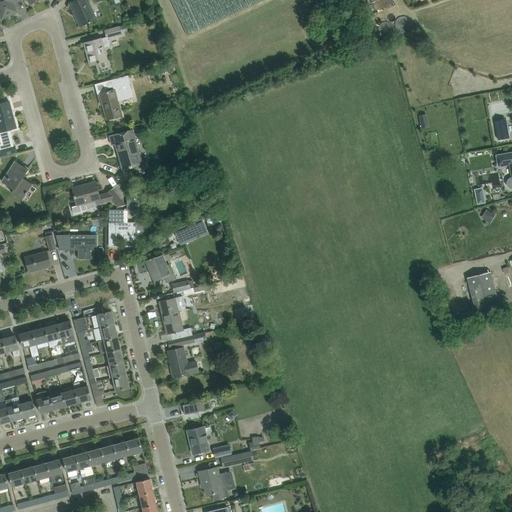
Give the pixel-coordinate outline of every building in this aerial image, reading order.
[(0,0),(0,16),(1,19),(18,12),(13,2),(17,0),(22,0),(23,0),(22,0),(0,0)] [(88,0),(75,0),(69,3),(80,26),(96,19),(88,0)] [(171,0),(188,36),(263,0),(171,0)] [(391,0),(370,0),(371,1),(368,3),(370,7),(372,6),(374,10),(393,2),(391,0)] [(418,19),(407,24),(411,31),(421,26),(418,19)] [(120,26),(105,30),(107,37),(108,37),(108,38),(122,34),(121,33),(121,30),(120,26)] [(94,40),(84,43),(86,52),(88,52),(89,51),(90,56),(89,57),(92,65),(101,63),(107,61),(104,47),(110,46),(108,38),(108,37),(107,37),(101,39),(101,38),(94,40)] [(429,56),(423,84),(437,88),(442,66),(438,65),(440,59),(429,56)] [(164,70),(169,75),(175,68),(172,63),(164,70)] [(107,120),(122,116),(118,101),(130,97),(132,97),(131,89),(127,76),(111,81),(113,90),(98,94),(100,103),(102,102),(107,120)] [(0,104),(0,135),(2,144),(0,144),(0,156),(16,152),(14,146),(13,146),(9,130),(16,128),(9,102),(0,104)] [(506,125),(495,127),(497,140),(509,138),(506,125)] [(119,158),(122,170),(132,167),(132,165),(142,162),(133,130),(109,136),(111,145),(115,144),(117,152),(119,152),(120,158),(119,158)] [(511,153),(497,156),(499,166),(510,164),(511,175),(511,178),(510,179),(508,180),(507,183),(507,186),(509,188),(511,189),(511,188),(511,153)] [(21,201),(32,185),(22,178),(29,168),(23,164),(21,166),(15,161),(1,182),(13,190),(11,193),(21,201)] [(77,205),(72,207),(74,213),(87,210),(85,203),(95,201),(96,205),(106,202),(104,194),(99,195),(95,182),(86,184),(86,186),(81,188),(81,187),(72,189),(74,196),(73,196),(74,198),(75,198),(77,205)] [(112,189),(106,193),(111,201),(116,206),(117,207),(125,205),(122,201),(120,199),(112,189)] [(486,203),(484,193),(475,195),(477,205),(486,203)] [(139,194),(127,194),(127,203),(130,203),(139,203),(139,194)] [(487,221),(492,213),(486,209),(481,217),(487,221)] [(109,223),(109,237),(109,247),(116,247),(116,236),(124,236),(124,246),(140,246),(140,240),(146,240),(146,221),(135,220),(135,223),(127,223),(128,210),(126,210),(109,210),(109,223)] [(201,218),(175,229),(180,243),(206,232),(201,218)] [(53,234),(46,236),(50,250),(56,248),(53,234)] [(60,250),(78,250),(78,259),(94,259),(94,247),(95,247),(95,235),(56,235),(60,250)] [(51,267),(47,251),(24,257),(29,273),(51,267)] [(154,281),(164,277),(167,283),(176,278),(170,264),(168,265),(164,254),(146,262),(154,281)] [(467,278),(475,308),(477,317),(500,311),(490,272),(467,278)] [(183,289),(183,290),(194,288),(194,287),(194,285),(192,280),(189,281),(173,284),(175,291),(183,289)] [(185,296),(206,291),(204,285),(194,287),(194,288),(183,290),(185,296)] [(169,300),(159,302),(164,323),(166,322),(169,333),(171,333),(173,340),(193,335),(193,334),(191,327),(183,329),(179,310),(185,308),(183,296),(176,298),(169,300)] [(245,311),(245,310),(237,312),(239,319),(241,318),(247,317),(245,311)] [(98,314),(98,315),(101,327),(115,324),(111,311),(98,314)] [(74,321),(77,333),(83,331),(88,330),(85,318),(74,321)] [(74,334),(70,321),(57,324),(61,338),(74,334)] [(61,338),(57,324),(45,327),(48,341),(50,348),(63,344),(61,338)] [(115,324),(101,327),(104,340),(117,337),(115,324)] [(45,327),(32,331),(36,344),(48,341),(45,327)] [(36,344),(32,331),(19,334),(23,348),(29,346),(32,357),(39,355),(36,344)] [(77,333),(81,345),(86,344),(83,331),(77,333)] [(15,335),(2,339),(6,352),(12,351),(14,357),(20,355),(15,335)] [(170,351),(168,351),(174,377),(184,375),(191,373),(199,372),(197,360),(188,362),(184,344),(194,342),(193,335),(173,340),(168,341),(170,351)] [(121,350),(117,337),(104,340),(107,353),(121,350)] [(81,345),(84,358),(90,357),(86,344),(81,345)] [(107,353),(110,365),(123,362),(121,350),(107,353)] [(55,365),(67,362),(66,356),(59,358),(58,355),(56,354),(55,352),(51,353),(53,360),(55,365)] [(79,353),(66,356),(67,362),(80,358),(79,353)] [(90,357),(84,358),(87,371),(93,369),(90,357)] [(260,358),(251,361),(253,368),(262,365),(260,358)] [(53,360),(41,363),(42,369),(55,365),(53,360)] [(68,365),(70,371),(83,367),(81,362),(68,365)] [(107,366),(109,378),(113,378),(126,375),(123,362),(110,365),(107,366)] [(42,369),(41,363),(28,366),(29,372),(42,369)] [(57,374),(70,371),(68,365),(56,369),(57,374)] [(87,371),(91,383),(96,382),(96,381),(95,378),(100,376),(98,367),(93,369),(87,371)] [(24,368),(11,371),(12,377),(25,373),(24,368)] [(45,378),(57,374),(56,369),(43,372),(45,378)] [(45,378),(43,372),(30,376),(32,381),(45,378)] [(113,378),(116,391),(129,388),(126,375),(113,378)] [(26,377),(13,380),(15,386),(28,382),(26,377)] [(2,389),(15,386),(13,380),(1,384),(2,389)] [(91,383),(94,396),(105,393),(101,380),(96,381),(96,382),(91,383)] [(75,389),(78,403),(91,399),(88,386),(82,387),(80,381),(73,383),(75,389)] [(62,393),(66,406),(78,403),(75,389),(62,393)] [(25,393),(19,395),(21,401),(27,399),(25,393)] [(50,396),(53,410),(66,406),(62,393),(50,396)] [(37,399),(38,404),(40,413),(53,410),(50,396),(37,399)] [(11,421),(23,418),(20,404),(18,397),(5,400),(6,403),(11,421)] [(209,399),(182,405),(184,414),(211,409),(209,399)] [(20,404),(23,418),(36,414),(32,401),(20,404)] [(0,424),(11,421),(6,403),(0,404),(0,424)] [(232,410),(227,416),(232,420),(232,419),(237,414),(232,410)] [(192,444),(190,445),(192,454),(209,450),(204,427),(195,429),(195,428),(193,428),(193,429),(188,430),(192,444)] [(259,442),(267,442),(267,433),(259,433),(259,442)] [(139,438),(126,441),(130,455),(143,452),(139,438)] [(113,445),(117,458),(130,455),(126,441),(113,445)] [(113,445),(101,448),(105,462),(117,458),(113,445)] [(229,445),(214,449),(216,457),(231,454),(229,445)] [(88,451),(92,465),(105,462),(101,448),(88,451)] [(251,452),(236,456),(222,459),(224,467),(254,460),(254,459),(258,458),(256,451),(255,449),(250,451),(251,452)] [(88,451),(76,455),(80,469),(92,465),(88,451)] [(76,455),(63,458),(67,472),(80,469),(76,455)] [(59,459),(47,463),(51,476),(63,473),(59,459)] [(47,463),(34,466),(38,480),(51,476),(47,463)] [(135,472),(134,472),(136,478),(149,474),(146,463),(133,466),(135,472)] [(34,466),(21,470),(25,483),(38,480),(34,466)] [(214,500),(229,496),(224,473),(219,474),(218,467),(199,472),(201,482),(203,482),(206,496),(213,494),(214,500)] [(21,470),(9,473),(12,487),(25,483),(21,470)] [(122,475),(123,481),(136,478),(134,472),(122,475)] [(5,474),(0,475),(0,490),(9,488),(5,474)] [(122,475),(109,479),(111,485),(123,481),(122,475)] [(83,481),(84,486),(86,491),(98,488),(96,482),(95,477),(83,481)] [(96,482),(98,488),(111,485),(109,479),(96,482)] [(139,495),(153,492),(150,479),(136,482),(139,495)] [(79,481),(70,484),(73,495),(86,491),(84,486),(80,487),(79,481)] [(113,488),(116,501),(122,499),(119,486),(113,488)] [(17,504),(18,510),(31,506),(30,501),(21,503),(18,489),(13,490),(17,504)] [(57,499),(55,494),(54,489),(41,493),(43,497),(44,503),(57,499)] [(68,490),(55,494),(57,499),(69,496),(68,490)] [(139,495),(142,508),(156,504),(153,492),(139,495)] [(44,503),(43,497),(30,501),(31,506),(44,503)] [(124,511),(125,511),(122,499),(116,501),(118,511),(124,511)]
